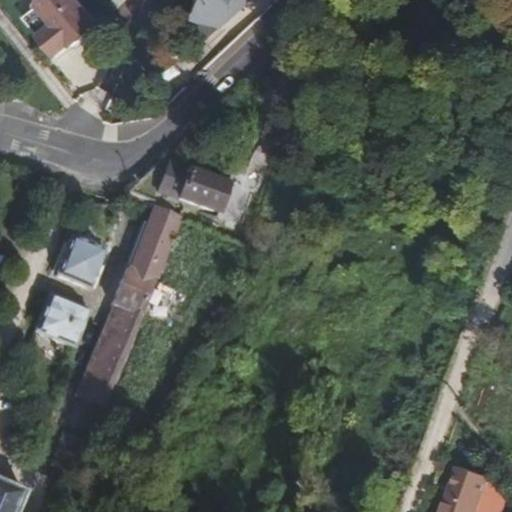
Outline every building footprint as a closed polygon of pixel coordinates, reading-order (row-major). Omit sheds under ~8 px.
[(38,0),(38,5),(23,17),(55,56),(70,44),(72,47),(98,25),(78,0),(38,0)] [(0,88),(0,100),(20,101),(20,89),(0,88)] [(228,185),(165,166),(157,194),(219,214),(228,185)] [(180,218),(152,208),(74,397),(100,408),(153,277),(156,277),(180,218)] [(94,286),(103,248),(70,240),(61,277),(94,286)] [(47,296),(33,333),(73,348),(87,311),(47,296)] [(63,435),(52,463),(73,472),(84,444),(63,435)] [(492,511),(499,495),(494,488),(485,485),(486,481),(458,471),(443,511),(492,511)] [(0,511),(13,511),(21,494),(0,485),(0,511)] [(499,495),(492,511),(501,511),(505,504),(499,495)]
